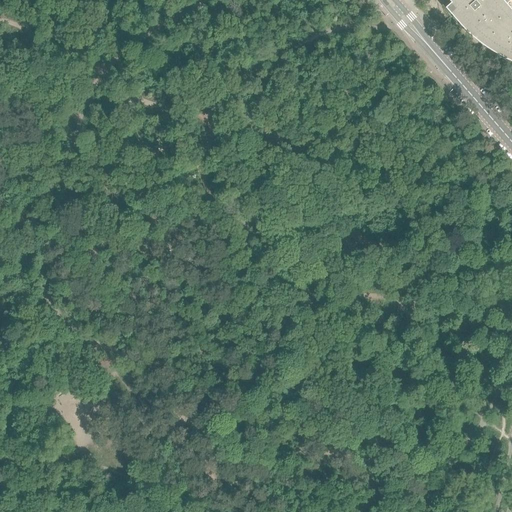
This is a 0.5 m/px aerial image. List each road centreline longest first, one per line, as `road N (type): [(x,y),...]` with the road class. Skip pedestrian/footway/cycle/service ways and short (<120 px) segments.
road 1 (unknown): [(301,511),(343,455),(363,379),(444,318),(453,226),(444,178),(426,145),(335,71),(311,39),(297,0)]
road 2 (residential): [(511,141),(388,0)]
